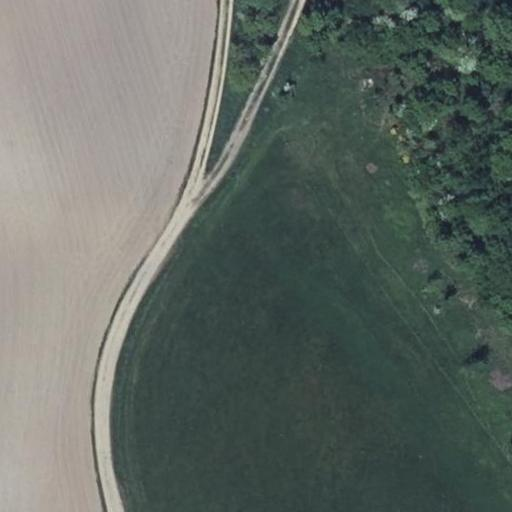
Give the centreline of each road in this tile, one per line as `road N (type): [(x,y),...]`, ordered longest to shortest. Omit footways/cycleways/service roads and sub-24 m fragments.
road 1 (track): [(115,511),(103,379),(121,313),(192,189)]
road 2 (track): [(192,189),(264,91),(288,0)]
